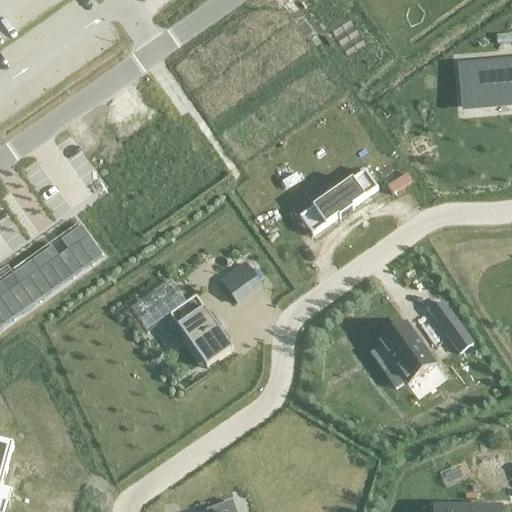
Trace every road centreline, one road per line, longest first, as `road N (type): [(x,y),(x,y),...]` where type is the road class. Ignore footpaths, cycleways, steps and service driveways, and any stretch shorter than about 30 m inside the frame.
road 1 (residential): [(511,206),(439,212),(295,313),(263,399),(136,493),(126,511)]
road 2 (residential): [(0,161),(158,49)]
